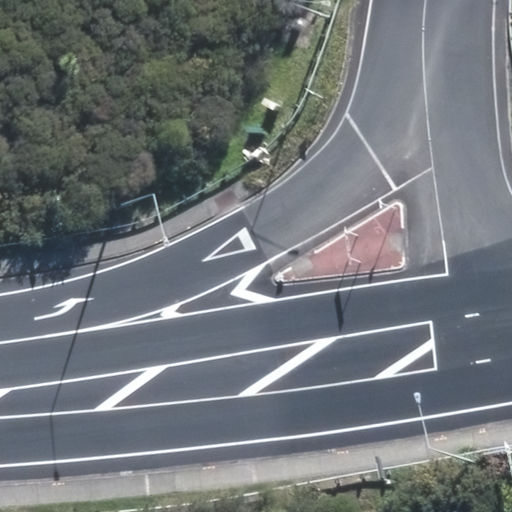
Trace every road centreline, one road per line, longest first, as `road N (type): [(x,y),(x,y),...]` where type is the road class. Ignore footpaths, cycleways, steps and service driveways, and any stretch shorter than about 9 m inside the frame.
road 1 (motorway): [(0,370),(122,324),(303,226),(377,154),(417,78),(443,0)]
road 2 (tertiary): [(0,403),(479,339)]
road 3 (motorway): [(479,339),(460,191),(453,0)]
